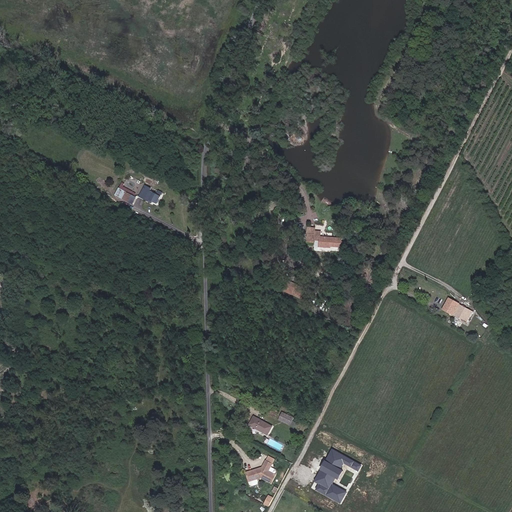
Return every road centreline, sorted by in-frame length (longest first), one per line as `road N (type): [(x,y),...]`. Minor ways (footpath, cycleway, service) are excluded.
road 1 (residential): [(210,511),(202,150),(259,0)]
road 2 (unclassified): [(268,511),(511,51)]
